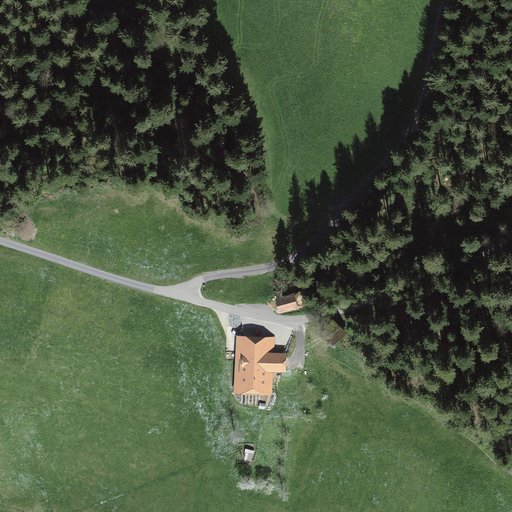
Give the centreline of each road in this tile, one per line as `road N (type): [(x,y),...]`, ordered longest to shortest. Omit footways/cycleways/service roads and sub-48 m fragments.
road 1 (track): [(107,0),(209,89),(276,217),(289,223),(347,202)]
road 2 (track): [(291,321),(465,262),(511,235)]
road 3 (track): [(446,0),(413,125),(347,202)]
road 4 (track): [(347,202),(312,245),(280,265),(199,278),(170,293)]
road 5 (track): [(291,321),(170,293)]
